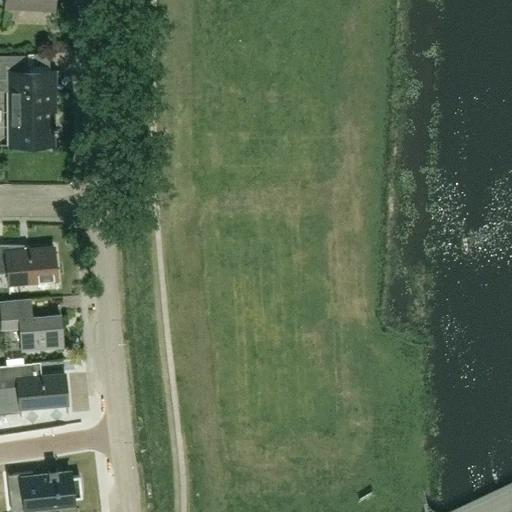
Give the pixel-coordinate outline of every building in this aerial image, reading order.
[(54,10),(54,0),(5,0),(5,8),(54,10)] [(0,82),(10,82),(10,90),(10,145),(53,145),(53,108),(54,108),(54,70),(50,70),(29,70),(29,55),(0,55),(0,82)] [(7,284),(56,279),(53,247),(21,250),(20,245),(0,244),(0,272),(6,273),(7,284)] [(21,350),(61,346),(58,315),(30,317),(28,301),(0,303),(0,309),(2,329),(19,327),(21,350)] [(4,365),(0,365),(0,387),(15,386),(18,408),(66,403),(62,374),(41,376),(32,377),(31,363),(4,365)] [(32,471),(7,474),(9,490),(24,488),(26,511),(28,511),(58,509),(58,505),(72,503),(72,498),(82,497),(79,476),(69,477),(69,471),(57,473),(57,469),(48,470),(48,474),(33,475),(32,471)]
